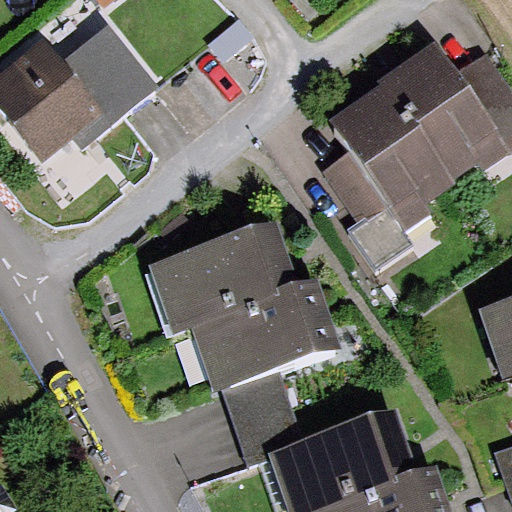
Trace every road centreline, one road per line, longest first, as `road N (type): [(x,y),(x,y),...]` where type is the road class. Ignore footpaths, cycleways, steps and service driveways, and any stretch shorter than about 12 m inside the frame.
road 1 (residential): [(22,287),(276,93),(286,66),(270,20),(248,0)]
road 2 (residential): [(150,511),(22,287)]
